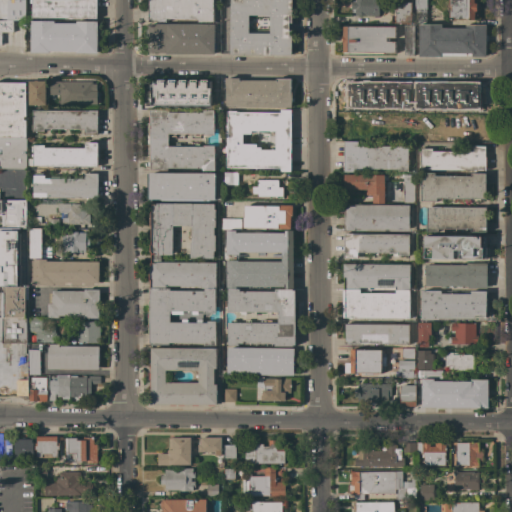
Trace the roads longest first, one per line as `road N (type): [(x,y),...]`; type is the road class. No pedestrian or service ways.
road 1 (residential): [(511,422),(0,415)]
road 2 (residential): [(125,511),(120,0)]
road 3 (residential): [(319,511),(315,0)]
road 4 (residential): [(510,422),(510,70)]
road 5 (residential): [(315,69),(0,63)]
road 6 (residential): [(510,70),(315,69)]
